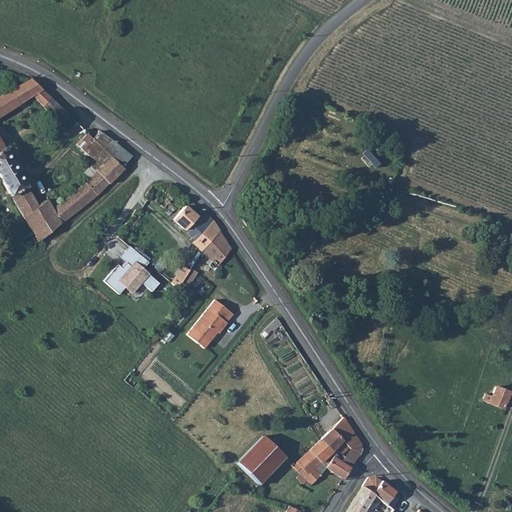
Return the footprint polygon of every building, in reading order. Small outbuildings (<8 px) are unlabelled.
[(0,99),(0,119),(33,98),(58,126),(66,120),(27,84),(0,99)] [(76,147),(98,169),(108,160),(101,151),(107,143),(98,136),(91,143),(86,138),(76,147)] [(101,151),(108,160),(98,169),(93,174),(86,181),(72,195),(78,208),(113,178),(127,161),(107,143),(101,151)] [(36,209),(0,150),(0,180),(29,233),(37,243),(78,208),(72,195),(51,213),(45,203),(36,209)] [(135,171),(132,172),(153,183),(158,173),(142,163),(138,167),(135,171)] [(88,169),(80,175),(86,181),(93,174),(88,169)] [(153,183),(164,189),(169,180),(158,173),(153,183)] [(174,216),(167,224),(181,238),(196,222),(185,211),(177,219),(174,216)] [(211,229),(207,224),(201,216),(196,222),(181,238),(178,240),(192,250),(193,249),(211,229)] [(218,239),(211,229),(193,249),(205,257),(218,239)] [(218,239),(205,257),(213,266),(209,271),(213,275),(230,257),(218,239)] [(130,252),(120,263),(125,268),(126,268),(131,272),(140,261),(130,252)] [(118,269),(103,286),(118,299),(124,292),(130,298),(140,288),(151,297),(158,289),(142,275),(148,268),(140,261),(131,272),(126,268),(125,268),(121,273),(118,269)] [(182,264),(172,281),(187,290),(197,273),(182,264)] [(221,325),(228,315),(211,303),(186,340),(202,352),(214,335),(217,337),(225,327),(221,325)] [(490,384),(487,389),(481,388),(477,399),(483,402),(482,407),(496,412),(504,390),(490,384)] [(350,450),(349,452),(357,456),(360,452),(360,449),(358,446),(356,440),(341,418),(319,441),(328,451),(331,449),(336,454),(343,445),(350,450)] [(237,466),(258,485),(283,458),(262,438),(237,466)] [(311,486),(327,471),(344,481),(350,469),(341,464),(336,461),(340,458),(336,454),(331,449),(328,451),(319,441),(293,468),(292,469),(311,486)] [(349,452),(341,464),(350,469),(357,456),(349,452)] [(363,486),(361,492),(387,506),(392,499),(396,492),(390,489),(373,478),(368,481),(363,486)] [(393,511),(395,510),(387,506),(361,492),(349,511),(393,511)]
